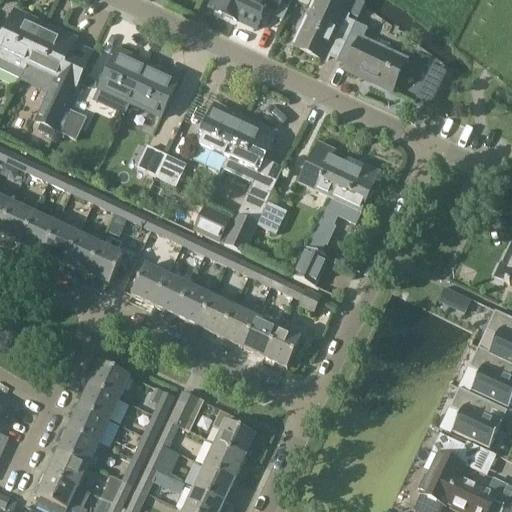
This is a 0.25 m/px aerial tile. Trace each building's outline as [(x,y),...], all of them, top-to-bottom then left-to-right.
[(223,0),(217,13),(219,14),(219,15),(237,23),(237,22),(257,31),(265,13),(277,19),(280,11),(287,15),(294,0),(223,0)] [(329,56),(340,62),(357,26),(345,21),(346,20),(316,5),(295,49),(326,63),(329,56)] [(0,70),(21,80),(27,67),(42,34),(46,27),(15,13),(0,45),(0,70)] [(357,26),(340,62),(351,67),(348,73),(391,94),(405,63),(363,43),(368,31),(357,26)] [(41,85),(53,91),(75,44),(76,41),(56,32),(52,39),(42,34),(27,67),(45,76),(41,85)] [(37,124),(58,134),(68,112),(95,54),(75,44),(53,91),(51,94),(37,124)] [(99,93),(95,102),(126,116),(130,107),(145,74),(149,67),(134,60),(118,53),(99,93)] [(145,74),(130,107),(160,121),(179,81),(164,74),(149,67),(145,74)] [(416,100),(431,108),(448,76),(433,68),(416,100)] [(215,107),(196,147),(197,148),(227,162),(242,129),(245,121),(230,114),(215,107)] [(68,112),(58,134),(78,144),(89,121),(68,112)] [(227,162),(222,171),(252,186),(237,219),(257,228),(267,206),(277,184),(258,175),(264,162),(264,161),(276,136),(260,128),(245,121),(242,129),(227,162)] [(330,201),(345,168),(331,161),(334,154),(318,147),(300,187),(330,201)] [(0,163),(5,166),(10,155),(0,150),(0,163)] [(137,173),(157,182),(168,159),(148,150),(137,173)] [(5,166),(27,176),(32,166),(10,155),(5,166)] [(168,159),(157,182),(177,191),(187,169),(168,159)] [(345,168),(330,201),(324,213),(319,224),(332,230),(337,219),(355,227),(379,175),(348,161),(345,168)] [(27,176),(49,187),(54,176),(32,166),(27,176)] [(49,187),(71,197),(76,187),(54,176),(49,187)] [(71,197),(94,207),(98,197),(76,187),(71,197)] [(94,207),(116,218),(121,207),(98,197),(94,207)] [(0,234),(13,207),(0,200),(0,234)] [(267,206),(257,228),(277,237),(287,215),(267,206)] [(0,234),(0,237),(21,247),(35,217),(13,207),(0,234)] [(116,218),(143,230),(148,220),(121,207),(116,218)] [(205,208),(193,234),(219,247),(232,221),(205,208)] [(21,247),(43,258),(57,227),(35,217),(21,247)] [(237,219),(224,247),(243,256),(257,228),(237,219)] [(175,233),(154,223),(149,233),(170,243),(175,233)] [(43,258),(65,268),(79,238),(57,227),(43,258)] [(112,230),(109,236),(119,240),(122,234),(112,230)] [(197,244),(175,233),(170,243),(192,254),(197,244)] [(65,268),(87,278),(101,248),(79,238),(65,268)] [(312,240),(293,281),(314,291),(328,262),(319,258),(324,246),(312,240)] [(219,254),(197,244),(192,254),(214,264),(219,254)] [(101,248),(87,278),(110,289),(124,259),(101,248)] [(511,250),(498,281),(511,287),(511,250)] [(219,254),(214,264),(236,274),(241,264),(219,254)] [(339,259),(335,269),(346,275),(351,265),(339,259)] [(261,274),(241,264),(236,274),(257,284),(261,274)] [(131,300),(154,310),(168,280),(145,269),(131,300)] [(285,285),(261,274),(257,284),(280,294),(285,285)] [(154,310),(176,320),(190,290),(168,280),(154,310)] [(280,294),(303,305),(308,296),(285,285),(280,294)] [(176,320),(198,331),(212,300),(190,290),(176,320)] [(465,316),(471,303),(446,291),(439,305),(465,316)] [(321,302),(308,296),(303,305),(301,310),(314,316),(321,302)] [(198,331),(220,341),(234,311),(212,300),(198,331)] [(220,341),(242,351),(257,321),(256,321),(258,316),(246,311),(244,315),(234,311),(220,341)] [(511,321),(495,314),(486,334),(497,339),(489,355),(511,366),(511,321)] [(242,351),(265,362),(279,331),(257,321),(242,351)] [(279,331),(265,362),(287,372),(301,342),(285,334),(290,324),(284,321),(279,332),(279,331)] [(511,366),(489,355),(478,350),(469,370),(480,375),(471,393),(509,411),(511,404),(511,382),(509,381),(511,374),(511,366)] [(100,366),(90,389),(120,403),(131,381),(100,366)] [(90,389),(79,411),(110,425),(120,403),(90,389)] [(452,435),(489,453),(501,428),(484,420),(490,407),(459,392),(450,412),(460,417),(452,435)] [(184,395),(169,426),(179,431),(189,436),(204,405),(184,395)] [(164,396),(154,419),(163,424),(174,401),(164,396)] [(79,411),(69,433),(99,447),(110,425),(79,411)] [(222,435),(215,448),(245,462),(256,440),(239,431),(242,426),(220,415),(213,430),(222,435)] [(154,419),(143,441),(153,446),(163,424),(154,419)] [(169,426),(158,449),(168,453),(179,431),(169,426)] [(69,433),(58,455),(89,469),(99,447),(69,433)] [(0,451),(3,453),(9,442),(0,437),(0,451)] [(446,509),(447,507),(446,507),(458,481),(459,482),(465,469),(458,466),(466,449),(440,437),(432,455),(438,458),(429,477),(426,479),(419,492),(422,493),(420,497),(446,509)] [(143,441),(133,463),(143,468),(153,446),(143,441)] [(215,448),(205,470),(235,484),(245,462),(215,448)] [(158,449),(148,471),(158,475),(168,453),(158,449)] [(58,455),(48,477),(78,492),(89,469),(58,455)] [(133,463),(122,485),(132,490),(143,468),(133,463)] [(205,470),(194,493),(224,507),(235,484),(205,470)] [(148,471),(138,493),(147,498),(158,475),(148,471)] [(68,511),(78,492),(48,477),(37,500),(62,511),(68,511)] [(505,511),(507,509),(494,504),(496,499),(491,497),(489,493),(482,490),(481,492),(459,482),(458,481),(446,507),(447,507),(452,510),(451,511),(505,511)] [(122,485),(112,507),(121,511),(132,490),(122,485)] [(138,493),(128,511),(140,511),(147,498),(138,493)] [(194,493),(185,511),(221,511),(224,507),(194,493)] [(0,498),(0,510),(3,511),(5,511),(10,503),(0,498)] [(121,511),(112,507),(102,503),(97,511),(121,511)]
